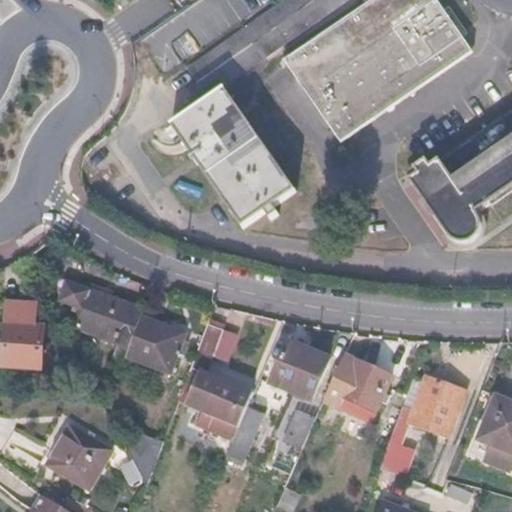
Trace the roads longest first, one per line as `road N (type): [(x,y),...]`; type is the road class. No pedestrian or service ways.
road 1 (residential): [(33,186),(139,261),(193,279),(386,318),(511,322)]
road 2 (tertiary): [(33,186),(51,138),(101,81),(90,38),(48,21)]
road 3 (unknown): [(485,322),(434,498)]
